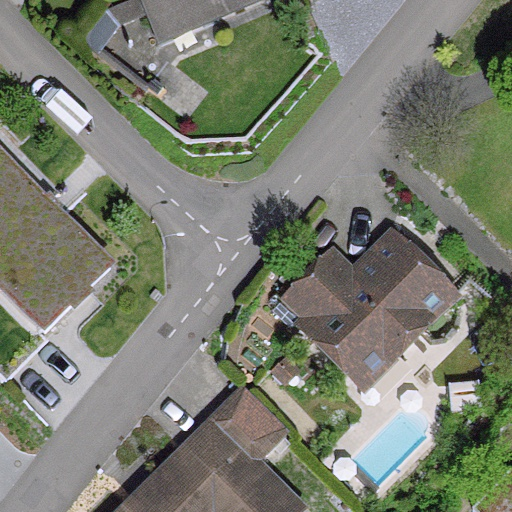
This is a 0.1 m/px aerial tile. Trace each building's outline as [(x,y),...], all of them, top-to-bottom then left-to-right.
[(135,0),(145,21),(193,0),(203,0),(212,18),(255,0),(135,0)] [(107,270),(55,217),(40,202),(0,161),(0,293),(40,334),(40,335),(66,311),(70,314),(85,299),(82,295),(84,293),(107,270)] [(288,298),(284,301),(307,325),(300,331),(359,391),(447,304),(388,244),(348,283),(325,260),(288,298)] [(210,431),(135,506),(128,511),(292,511),(250,468),(268,449),(231,412),(227,406),(206,427),(210,431)] [(469,511),(511,511),(511,479),(507,474),(469,511)]
